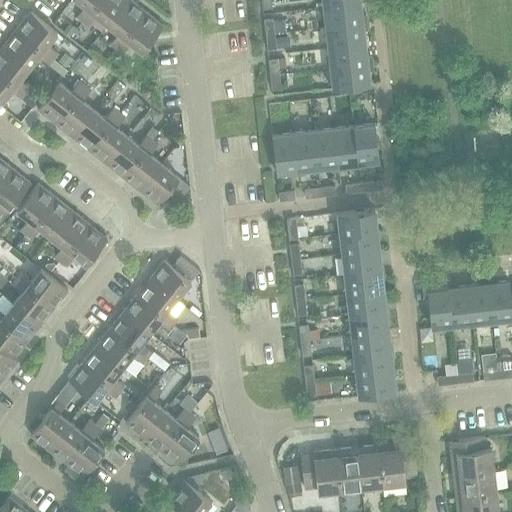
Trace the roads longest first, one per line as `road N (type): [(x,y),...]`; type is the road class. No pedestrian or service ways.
road 1 (residential): [(0,439),(50,374),(57,325),(135,237)]
road 2 (residential): [(211,215),(186,0)]
road 3 (residential): [(244,431),(229,380),(212,235)]
road 4 (residential): [(391,197),(376,0)]
road 5 (residential): [(143,456),(93,510),(0,442)]
road 6 (residential): [(135,237),(125,200),(67,156),(34,152),(0,125)]
road 7 (residential): [(211,215),(391,197)]
road 8 (residential): [(244,431),(284,418),(418,402)]
road 9 (residential): [(418,402),(401,274)]
